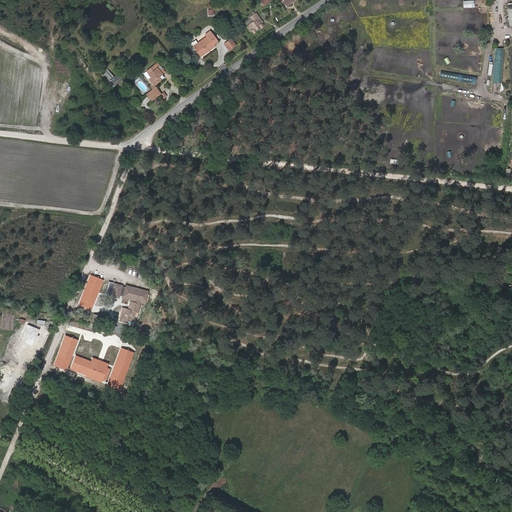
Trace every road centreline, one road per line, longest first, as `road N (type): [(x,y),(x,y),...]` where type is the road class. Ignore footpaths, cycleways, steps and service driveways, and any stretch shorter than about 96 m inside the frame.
road 1 (track): [(132,149),(511,190)]
road 2 (residential): [(332,0),(132,149)]
road 3 (track): [(132,149),(68,303),(0,295)]
road 4 (track): [(68,303),(0,483)]
road 5 (track): [(0,30),(60,66),(54,139)]
road 6 (track): [(0,133),(132,149)]
